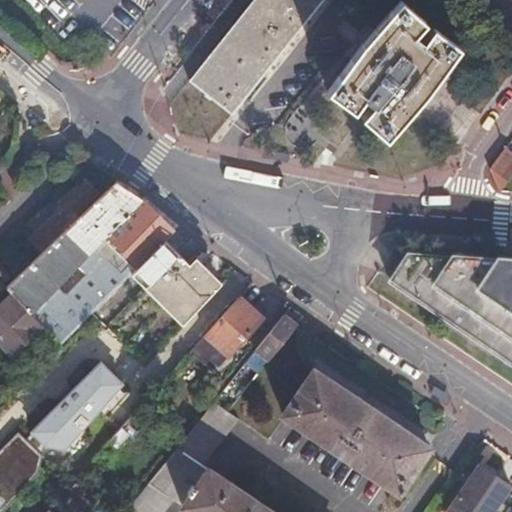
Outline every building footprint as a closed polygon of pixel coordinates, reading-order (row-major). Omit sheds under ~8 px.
[(321,0),(252,0),(191,78),(232,112),(321,0)] [(425,20),(402,0),(399,0),(365,41),(328,89),(354,108),(364,94),(372,100),(362,114),(386,136),(424,93),(459,46),(433,26),(422,40),(414,33),(425,20)] [(298,136),(309,122),(297,112),(286,126),(298,136)] [(511,174),(511,150),(507,147),(490,169),(500,190),(511,174)] [(5,286),(7,288),(12,293),(34,316),(61,344),(91,313),(133,272),(166,238),(174,230),(143,206),(146,203),(144,201),(124,186),(117,180),(115,183),(5,286)] [(40,252),(73,221),(70,217),(92,196),(79,183),(57,204),(60,207),(27,238),(40,252)] [(148,201),(146,203),(143,206),(174,230),(178,227),(148,201)] [(133,272),(182,321),(219,282),(202,266),(197,272),(191,265),(193,263),(166,238),(133,272)] [(511,366),(511,267),(405,261),(392,284),(511,366)] [(0,276),(5,282),(12,276),(0,264),(0,276)] [(28,321),(34,316),(12,293),(7,298),(28,321)] [(237,297),(189,351),(203,366),(209,360),(219,368),(262,318),(237,297)] [(0,344),(2,347),(28,321),(7,298),(0,303),(0,344)] [(256,349),(268,361),(297,325),(284,314),(256,349)] [(0,508),(2,510),(31,480),(34,450),(54,452),(121,383),(99,363),(25,440),(18,433),(0,450),(0,508)] [(337,384),(314,369),(283,413),(398,492),(428,447),(405,431),(382,416),(360,400),(337,384)] [(165,511),(174,501),(191,511),(273,511),(203,465),(241,419),(229,411),(213,400),(123,511),(165,511)] [(448,511),(493,511),(511,486),(494,474),(487,484),(474,474),(448,511)] [(74,481),(60,497),(69,504),(82,489),(74,481)]
